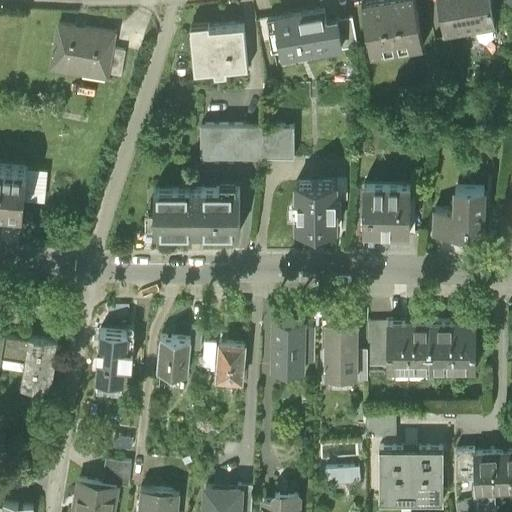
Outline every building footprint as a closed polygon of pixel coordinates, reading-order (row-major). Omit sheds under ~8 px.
[(406,0),(387,3),(362,8),(371,60),(421,52),(411,0),(406,0)] [(437,0),(444,36),(474,31),(476,43),(497,40),(492,10),(490,0),(437,0)] [(503,7),(501,0),(490,0),(492,10),(503,7)] [(274,23),(265,25),(269,43),(277,42),(278,48),(281,62),(340,51),(341,51),(336,25),(325,27),(323,14),(322,15),(320,16),(275,24),(275,23),(274,24),(274,23)] [(351,22),(336,25),(341,51),(340,51),(341,55),(356,52),(351,22)] [(269,43),(265,25),(254,27),(258,51),(278,48),(277,42),(269,43)] [(79,32),(58,28),(50,73),(82,78),(83,70),(107,74),(111,53),(113,37),(79,32)] [(207,28),(188,30),(193,78),(213,76),(213,82),(226,80),(225,75),(247,73),(243,30),(208,33),(207,28)] [(454,69),(449,41),(433,44),(438,72),(454,69)] [(124,55),(111,53),(107,74),(106,78),(120,80),(124,55)] [(351,69),(343,70),(344,74),(337,75),(339,90),(353,88),(351,69)] [(201,127),(200,158),(260,159),(260,128),(201,127)] [(293,128),(260,128),(260,159),(293,160),(293,128)] [(26,173),(0,170),(0,214),(22,216),(26,173)] [(336,180),(336,201),(346,201),(346,181),(336,180)] [(334,183),(295,183),(295,231),(296,231),(296,233),(314,233),(314,231),(334,231),(334,183)] [(410,184),(364,183),(363,231),(408,233),(410,184)] [(456,186),(455,210),(435,209),(434,233),(470,234),(470,228),(482,228),(483,186),(456,186)] [(238,191),(154,189),(154,232),(238,233),(238,191)] [(355,319),(327,319),(327,371),(354,371),(355,371),(355,350),(355,319)] [(303,320),(274,320),(273,367),(302,367),(302,360),(303,325),(303,320)] [(387,366),(387,320),(368,320),(367,366),(387,366)] [(388,320),(387,320),(387,366),(388,366),(388,365),(429,366),(430,320),(406,320),(388,320)] [(451,321),(430,320),(429,366),(475,366),(475,321),(451,321)] [(202,326),(191,325),(189,337),(188,347),(200,348),(202,326)] [(315,325),(303,325),(302,360),(314,360),(315,325)] [(126,347),(128,331),(101,329),(97,376),(123,379),(125,363),(131,364),(133,348),(126,347)] [(27,337),(4,334),(1,356),(25,360),(21,386),(53,392),(62,340),(28,334),(27,337)] [(188,347),(189,337),(161,334),(158,369),(160,369),(159,378),(175,379),(176,370),(186,371),(188,347)] [(216,341),(204,340),(202,368),(214,369),(216,341)] [(245,342),(220,340),(217,377),(242,379),(245,342)] [(367,350),(355,350),(355,371),(354,371),(354,378),(367,378),(367,350)] [(394,411),(368,410),(367,431),(394,432),(394,411)] [(472,473),(472,448),(472,443),(457,442),(456,472),(472,473)] [(441,499),(441,445),(378,445),(378,499),(441,499)] [(511,449),(472,448),(472,473),(471,483),(471,486),(498,487),(511,487),(511,449)] [(323,480),(364,478),(363,452),(322,453),(323,480)] [(99,458),(95,483),(114,486),(125,487),(129,462),(99,458)] [(95,483),(72,479),(66,511),(110,511),(114,486),(95,483)] [(236,482),(236,490),(234,511),(245,511),(248,482),(236,482)] [(497,511),(498,487),(471,486),(471,483),(457,482),(456,507),(457,511),(497,511)] [(133,511),(174,511),(177,490),(136,486),(133,511)] [(234,511),(236,490),(199,487),(197,511),(234,511)] [(268,497),(257,496),(256,511),(297,511),(298,499),(299,494),(293,489),(276,488),(268,492),(268,497)] [(0,511),(32,511),(34,502),(3,498),(0,511)]
